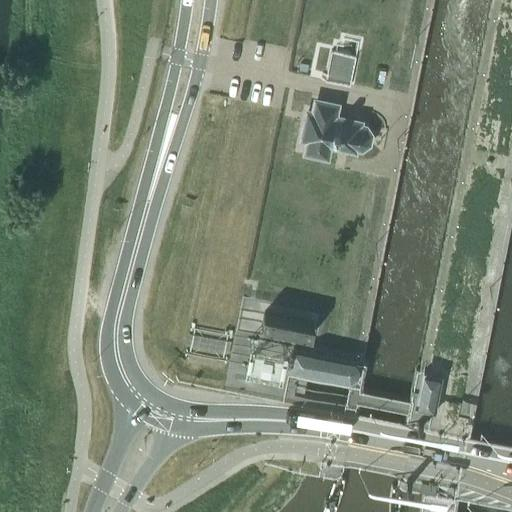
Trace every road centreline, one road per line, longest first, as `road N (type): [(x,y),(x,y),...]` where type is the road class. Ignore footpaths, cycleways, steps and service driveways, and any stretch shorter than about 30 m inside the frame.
road 1 (secondary): [(511,462),(300,422),(172,418)]
road 2 (secondary): [(143,219),(199,61),(210,0)]
road 3 (secondary): [(186,0),(143,219)]
road 4 (secondary): [(145,403),(123,373),(116,345),(143,219)]
road 5 (tertiary): [(145,403),(91,511)]
